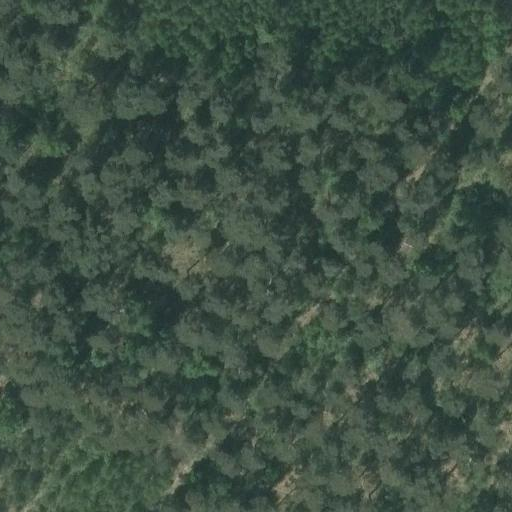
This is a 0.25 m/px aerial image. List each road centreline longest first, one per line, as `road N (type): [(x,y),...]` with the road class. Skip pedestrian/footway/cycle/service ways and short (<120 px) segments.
road 1 (track): [(192,462),(511,38)]
road 2 (track): [(0,380),(192,462)]
